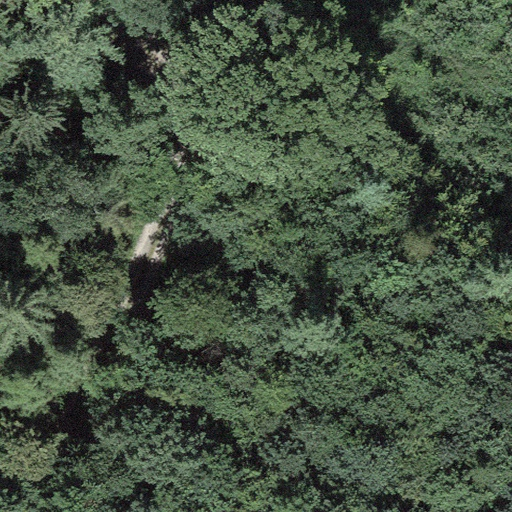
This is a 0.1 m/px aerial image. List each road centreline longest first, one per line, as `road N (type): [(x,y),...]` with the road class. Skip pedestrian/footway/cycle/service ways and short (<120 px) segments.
road 1 (track): [(271,0),(35,511)]
road 2 (track): [(184,179),(147,35),(120,0)]
